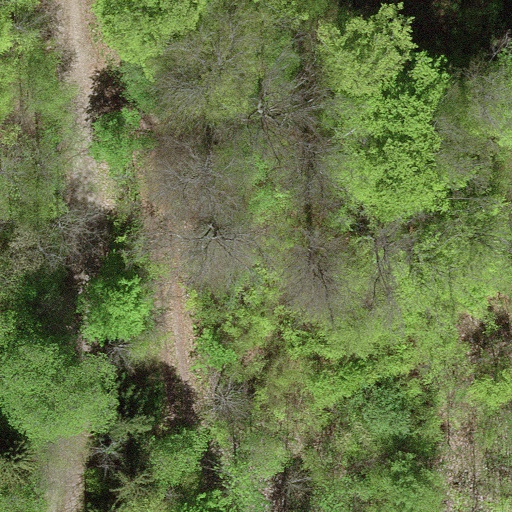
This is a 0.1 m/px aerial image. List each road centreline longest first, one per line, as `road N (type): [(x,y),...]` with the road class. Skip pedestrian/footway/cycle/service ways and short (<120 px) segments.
road 1 (track): [(64,511),(81,406),(89,226),(61,0)]
road 2 (track): [(212,511),(192,444),(162,231),(140,155),(79,129)]
